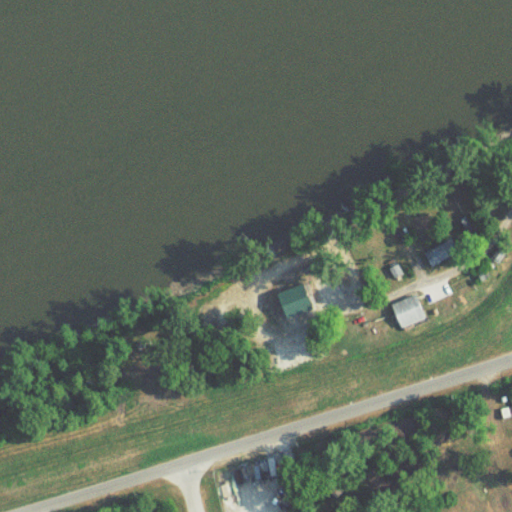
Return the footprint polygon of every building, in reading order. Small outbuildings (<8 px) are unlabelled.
[(456,239),(464,250),(477,240),(469,229),(456,239)] [(431,272),(458,259),(451,245),(424,258),(431,272)] [(464,314),(482,301),(469,283),(451,296),(464,314)] [(391,311),(401,335),(426,324),(416,300),(391,311)] [(139,387),(147,408),(172,399),(164,378),(139,387)]
